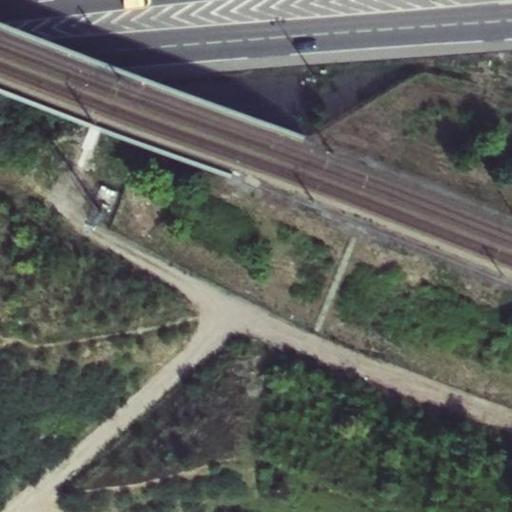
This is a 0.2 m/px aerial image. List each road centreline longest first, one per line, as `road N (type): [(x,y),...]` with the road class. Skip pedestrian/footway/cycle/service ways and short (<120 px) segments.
road 1 (track): [(511,416),(255,321),(71,217),(65,191),(72,175)]
road 2 (motorway): [(0,61),(511,21)]
road 3 (track): [(17,511),(194,353),(255,321)]
